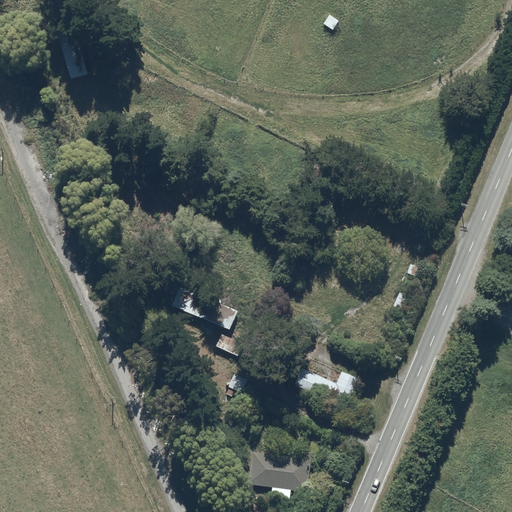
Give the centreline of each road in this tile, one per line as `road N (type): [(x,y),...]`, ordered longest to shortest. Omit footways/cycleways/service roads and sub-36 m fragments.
road 1 (unclassified): [(184,511),(0,87)]
road 2 (unclassified): [(511,148),(360,511)]
